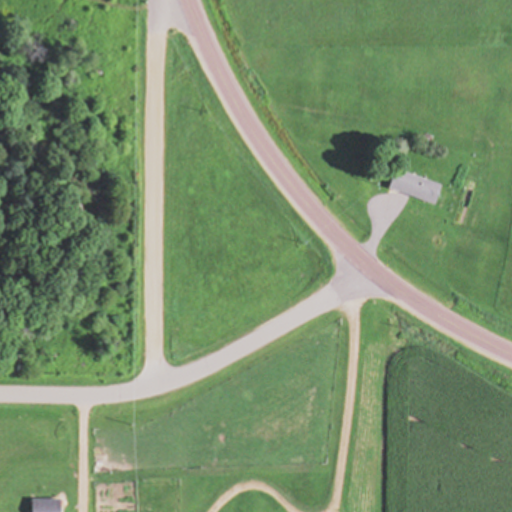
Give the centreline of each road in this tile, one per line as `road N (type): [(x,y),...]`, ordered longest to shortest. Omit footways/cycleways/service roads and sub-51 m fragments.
road 1 (tertiary): [(511,355),(410,298),(315,214),(234,100),(190,0)]
road 2 (residential): [(0,394),(161,389),(374,272)]
road 3 (residential): [(161,389),(155,363),(162,0)]
